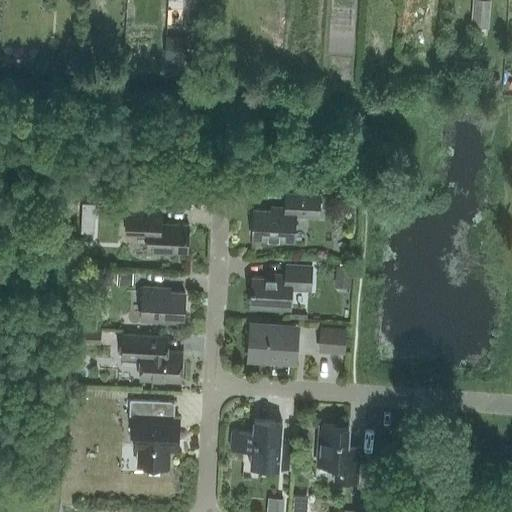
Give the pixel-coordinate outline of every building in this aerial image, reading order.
[(472,0),(471,27),(488,28),(490,0),(472,0)] [(163,34),(162,56),(200,59),(201,37),(163,34)] [(473,39),(472,48),(482,49),(483,40),(473,39)] [(501,92),(501,77),(485,78),(486,93),(501,92)] [(295,240),(297,215),(320,216),(321,195),(287,193),(286,208),(281,208),(281,211),(254,210),(253,238),(295,240)] [(82,216),(103,217),(103,204),(83,203),(82,216)] [(148,250),(188,252),(189,224),(161,222),(162,210),(126,208),(125,231),(149,232),(148,250)] [(311,289),(313,265),(287,264),(286,278),(253,276),(251,306),(291,309),(292,288),(311,289)] [(336,265),(335,286),(351,287),(353,266),(336,265)] [(115,270),(114,283),(130,284),(131,271),(115,270)] [(184,321),(186,293),(159,291),(160,288),(144,287),(142,318),(184,321)] [(73,307),(72,325),(93,326),(94,308),(73,307)] [(294,359),(296,329),(254,326),(252,356),(294,359)] [(345,351),(346,328),(322,326),(321,349),(345,351)] [(81,329),(81,343),(100,344),(101,330),(81,329)] [(182,380),(183,351),(168,350),(168,336),(123,333),(122,358),(142,358),(141,378),(182,380)] [(157,416),(157,400),(131,399),(130,415),(136,415),(135,448),(138,448),(138,465),(170,466),(171,450),(178,450),(180,417),(157,416)] [(292,468),(294,439),(282,438),(283,421),(255,419),(254,432),(232,430),(231,449),(253,450),(252,465),(292,468)] [(358,482),(360,446),(348,445),(349,425),(321,424),(318,464),(337,466),(336,480),(358,482)] [(306,511),(308,494),(294,493),(292,511),(306,511)] [(268,497),(267,511),(283,511),(285,498),(268,497)]
